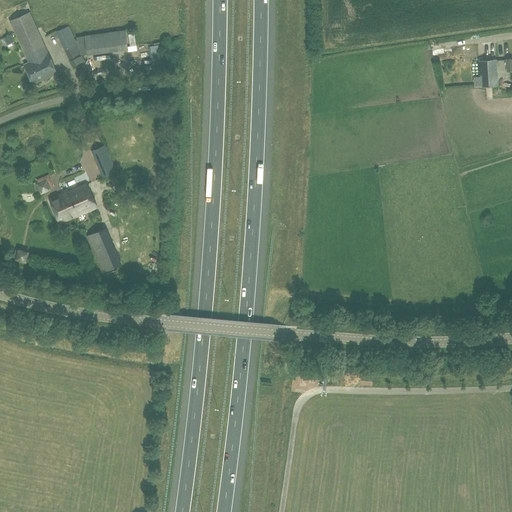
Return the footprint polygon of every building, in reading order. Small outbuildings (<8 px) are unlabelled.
[(10,21),(28,62),(24,64),(33,83),(57,72),(29,12),(10,21)] [(84,61),(68,26),(56,32),(72,66),(84,61)] [(125,30),(85,36),(87,54),(127,49),(125,30)] [(478,60),(479,76),(473,77),(474,87),(498,86),(496,58),(478,60)] [(102,177),(116,171),(105,144),(91,150),(102,177)] [(54,186),(48,174),(36,180),(38,183),(36,183),(40,194),(52,189),(51,187),(54,186)] [(96,206),(86,183),(62,193),(73,217),(96,206)] [(50,199),(60,222),(73,217),(62,193),(50,199)] [(85,235),(89,243),(86,244),(88,248),(91,247),(102,272),(123,264),(106,227),(85,235)]
